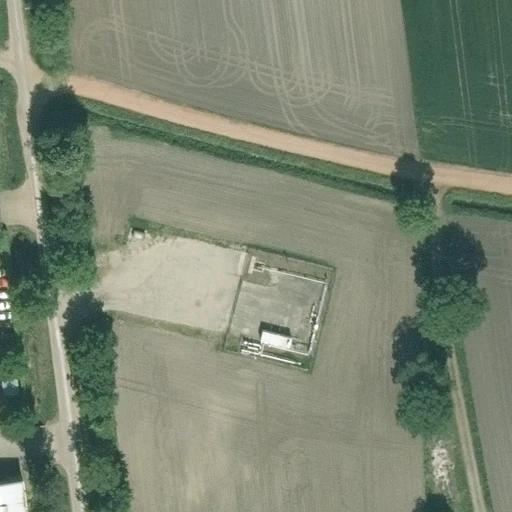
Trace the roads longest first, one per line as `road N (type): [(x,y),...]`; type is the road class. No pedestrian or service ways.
road 1 (unclassified): [(18,0),(82,511)]
road 2 (track): [(27,71),(308,149),(511,187)]
road 3 (track): [(432,172),(483,511)]
